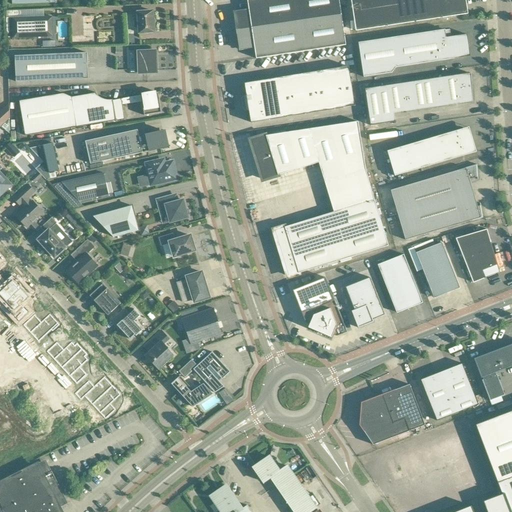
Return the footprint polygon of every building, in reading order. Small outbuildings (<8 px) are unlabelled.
[(346,45),(339,0),(247,0),(249,9),(235,11),(235,13),(234,13),(236,27),(238,27),(239,35),(237,35),(239,49),(241,48),(241,50),(255,48),(256,59),(346,45)] [(350,0),(356,31),(463,15),(463,13),(462,13),(461,4),(466,3),(465,0),(350,0)] [(153,19),(153,11),(138,12),(138,18),(134,19),(134,27),(139,27),(139,33),(154,32),(154,24),(154,23),(153,20),(154,20),(154,19),(153,19)] [(45,37),(44,17),(12,18),(13,38),(45,37)] [(445,30),(358,43),(364,77),(392,73),(396,68),(454,59),(470,56),(469,49),(467,34),(446,38),(445,30)] [(157,71),(156,56),(154,56),(153,53),(154,53),(154,51),(138,51),(138,57),(135,57),(135,65),(138,65),(139,73),(152,73),(152,72),(152,71),(154,71),(157,71)] [(87,53),(15,56),(16,82),(88,79),(87,53)] [(349,66),(245,83),(246,95),(243,96),(246,111),(249,111),(251,123),(355,106),(349,66)] [(365,89),(370,126),(396,122),(396,121),(395,121),(394,113),(472,101),(471,74),(469,74),(468,73),(365,89)] [(158,92),(128,98),(129,98),(130,104),(142,102),(144,115),(161,113),(158,92)] [(19,101),(25,136),(115,120),(115,121),(116,121),(116,120),(124,119),(121,99),(123,99),(122,98),(113,100),(112,100),(110,100),(107,100),(105,99),(103,99),(101,98),(99,97),(97,95),(96,93),(88,94),(72,97),(63,93),(19,101)] [(0,126),(10,117),(9,104),(0,112),(0,126)] [(266,136),(251,140),(255,155),(258,166),(259,165),(263,180),(278,175),(319,163),(325,182),(366,169),(358,122),(266,136)] [(457,131),(457,130),(387,151),(395,176),(476,152),(475,149),(469,131),(464,132),(463,129),(457,131)] [(168,146),(166,135),(164,135),(163,132),(139,137),(137,130),(85,141),(90,164),(142,153),(142,152),(168,146)] [(5,147),(14,157),(20,152),(14,146),(11,142),(5,147)] [(43,146),(30,148),(48,168),(43,146)] [(147,164),(151,179),(155,178),(156,183),(176,178),(172,163),(166,164),(166,165),(163,163),(163,162),(163,160),(147,164)] [(473,193),(470,182),(469,179),(477,177),(477,179),(478,179),(477,164),(457,170),(457,171),(391,190),(398,215),(473,193)] [(0,196),(12,185),(0,172),(0,169),(2,168),(0,165),(0,196)] [(334,212),(275,230),(275,232),(278,241),(277,241),(280,252),(281,252),(289,276),(388,246),(374,200),(366,169),(325,182),(334,212)] [(31,179),(13,195),(14,197),(28,185),(35,192),(39,188),(46,181),(42,177),(38,172),(31,179)] [(62,182),(79,201),(108,195),(104,173),(62,182)] [(35,192),(28,185),(13,198),(20,206),(21,204),(25,208),(16,216),(27,228),(43,213),(32,201),(32,202),(28,198),(35,192)] [(477,207),(473,193),(398,215),(405,240),(472,220),(472,221),(483,218),(480,203),(480,206),(477,207)] [(183,200),(179,201),(177,202),(175,195),(157,200),(161,216),(168,214),(170,222),(188,217),(187,215),(189,215),(188,209),(185,209),(183,200)] [(93,217),(113,237),(138,230),(138,231),(139,231),(132,206),(131,206),(93,217)] [(45,233),(38,240),(44,247),(45,247),(48,250),(48,251),(55,258),(66,248),(72,242),(56,224),(57,223),(52,217),(41,228),(45,233)] [(83,222),(78,227),(81,231),(87,226),(83,222)] [(487,229),(456,238),(464,260),(493,251),(487,229)] [(174,257),(175,257),(175,256),(194,250),(195,250),(194,250),(190,236),(183,238),(179,239),(178,239),(174,241),(172,234),(159,238),(162,245),(170,242),(174,256),(174,257)] [(88,239),(73,253),(79,260),(67,271),(78,284),(98,266),(87,254),(95,247),(88,239)] [(460,288),(442,242),(416,253),(431,291),(432,291),(434,297),(443,294),(446,293),(447,293),(460,288)] [(124,255),(131,259),(135,251),(129,247),(124,255)] [(500,272),(493,251),(464,260),(473,283),(500,272)] [(423,303),(404,254),(378,265),(397,313),(423,303)] [(187,277),(188,280),(177,283),(183,302),(194,299),(194,301),(194,302),(195,302),(209,297),(209,298),(209,297),(206,288),(204,282),(204,281),(201,273),(202,273),(201,272),(201,273),(187,277),(187,276),(187,277)] [(358,328),(369,324),(373,322),(372,319),(384,315),(370,277),(345,287),(354,310),(352,311),(358,328)] [(293,291),(306,323),(310,325),(308,328),(332,338),(333,335),(337,337),(347,332),(326,278),(293,291)] [(0,281),(0,301),(3,305),(24,286),(19,281),(16,283),(13,280),(5,287),(0,281)] [(90,296),(108,315),(121,303),(103,283),(90,296)] [(24,286),(3,305),(18,321),(28,312),(21,305),(30,297),(27,294),(29,292),(24,286)] [(178,316),(184,311),(177,303),(172,309),(178,316)] [(118,314),(119,314),(123,319),(117,325),(130,339),(135,335),(136,336),(143,330),(134,321),(140,316),(134,309),(129,313),(124,308),(118,314)] [(217,323),(218,323),(217,320),(218,320),(217,315),(215,316),(213,308),(212,308),(212,309),(183,319),(183,318),(182,318),(187,332),(188,332),(189,336),(192,345),(192,344),(220,334),(220,335),(221,335),(219,329),(217,323)] [(35,314),(25,324),(40,340),(51,330),(52,331),(59,325),(58,323),(50,314),(42,322),(35,314)] [(160,331),(147,344),(152,349),(146,355),(145,354),(144,355),(152,363),(153,362),(159,370),(160,369),(159,368),(172,356),(173,357),(174,356),(167,349),(168,348),(163,344),(168,340),(169,340),(160,330),(160,331)] [(57,343),(47,352),(62,368),(82,349),(77,344),(74,346),(71,342),(63,350),(57,343)] [(482,380),(490,401),(504,395),(497,375),(495,375),(495,373),(511,366),(511,344),(474,359),(481,378),(483,378),(483,380),(482,380)] [(82,349),(62,368),(76,384),(86,375),(80,367),(88,360),(85,357),(87,355),(82,349)] [(222,379),(230,372),(212,352),(193,369),(215,393),(224,387),(219,381),(221,378),(222,379)] [(478,404),(462,363),(460,364),(461,366),(423,381),(422,379),(421,380),(437,421),(478,404)] [(213,394),(205,385),(195,392),(180,376),(171,384),(193,407),(213,394)] [(89,381),(79,390),(85,396),(89,393),(96,401),(112,386),(104,377),(94,386),(89,381)] [(364,432),(373,445),(410,431),(425,425),(410,384),(395,390),(383,394),(361,403),(360,425),(364,432)] [(112,386),(96,401),(104,409),(100,412),(106,419),(116,409),(111,404),(120,395),(112,386)] [(5,394),(5,406),(26,406),(27,395),(32,395),(32,387),(18,387),(18,394),(5,394)] [(226,388),(220,392),(228,404),(234,400),(226,388)] [(4,406),(4,418),(18,418),(17,426),(31,426),(31,418),(26,417),(26,406),(5,406),(4,406)] [(511,411),(476,425),(498,483),(511,477),(511,411)] [(0,452),(0,453),(2,457),(10,453),(4,441),(0,443),(0,452)] [(269,457),(254,468),(264,482),(271,477),(294,511),(308,511),(316,507),(287,466),(279,471),(269,457)] [(60,511),(58,508),(68,503),(52,471),(42,476),(37,466),(0,484),(0,505),(3,511),(60,511)] [(304,480),(316,470),(313,466),(301,476),(304,480)] [(502,494),(483,501),(487,511),(511,511),(511,477),(498,483),(502,494)] [(221,511),(237,511),(241,509),(242,509),(226,486),(211,496),(221,511)]
